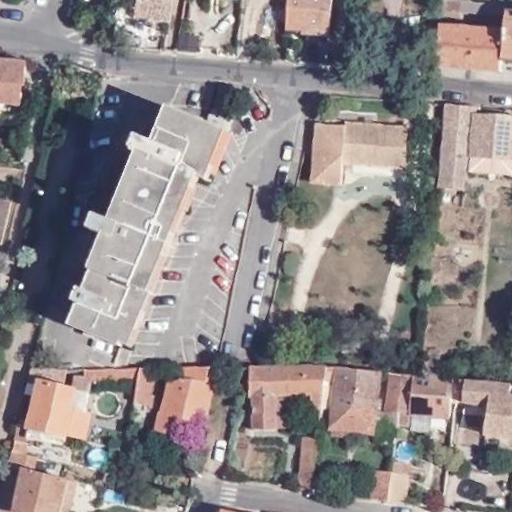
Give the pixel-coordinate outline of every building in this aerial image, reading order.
[(136,0),(134,17),(169,23),(172,0),(136,0)] [(302,33),(325,35),(329,0),(291,0),(289,28),(303,29),(302,33)] [(458,0),(442,0),(442,11),(504,16),(505,12),(505,4),(470,1),(458,0)] [(503,34),(501,59),(511,59),(511,12),(505,12),(504,16),(503,34)] [(440,28),(437,67),(500,73),(501,59),(503,34),(440,28)] [(26,87),(29,63),(0,60),(0,102),(20,105),(22,86),(26,87)] [(218,105),(208,125),(169,109),(155,142),(147,138),(140,135),(132,152),(140,155),(113,218),(106,215),(98,212),(91,229),(109,236),(95,268),(97,269),(88,291),(82,290),(78,301),(83,303),(74,324),(124,344),(148,288),(144,286),(191,174),(200,177),(220,129),(228,132),(237,112),(218,105)] [(445,105),(437,187),(467,190),(468,170),(511,173),(511,117),(477,114),(478,108),(445,105)] [(345,127),(316,124),(312,181),(341,184),(343,162),(404,169),(408,128),(346,122),(345,127)] [(502,211),(502,193),(481,193),(481,210),(502,211)] [(0,240),(10,198),(0,195),(0,194),(0,240)] [(43,336),(65,337),(66,312),(44,311),(43,336)] [(438,359),(419,357),(417,374),(436,377),(438,359)] [(250,366),(250,368),(252,397),(254,397),(255,431),(277,430),(276,395),(288,395),(287,365),(250,366)] [(287,365),(288,395),(310,394),(311,410),(321,410),(322,407),(326,377),(328,365),(287,365)] [(337,366),(328,365),(326,377),(337,378),(337,366)] [(326,377),(322,407),(333,408),(331,427),(357,431),(372,433),(375,410),(380,371),(337,366),(337,378),(326,377)] [(207,422),(220,367),(198,368),(193,389),(171,385),(161,431),(173,434),(178,416),(207,422)] [(150,405),(157,368),(141,369),(138,381),(134,404),(150,405)] [(141,369),(85,371),(85,382),(138,381),(141,369)] [(51,371),(30,372),(27,382),(27,383),(36,385),(29,422),(19,419),(9,464),(21,467),(34,470),(36,457),(28,455),(31,444),(23,442),(25,436),(63,445),(65,437),(73,409),(85,413),(91,393),(49,382),(51,371)] [(401,407),(405,373),(389,372),(385,411),(400,413),(401,407)] [(436,377),(417,374),(405,373),(401,407),(411,409),(411,411),(450,416),(455,379),(436,377)] [(511,397),(507,397),(509,385),(461,380),(458,400),(486,403),(482,433),(511,437),(511,397)] [(276,395),(277,430),(287,429),(289,410),(288,395),(276,395)] [(92,415),(85,413),(73,409),(65,437),(85,441),(92,415)] [(377,442),(395,445),(400,413),(385,411),(375,410),(372,433),(377,442)] [(357,431),(331,427),(330,434),(356,438),(357,431)] [(305,440),(297,487),(309,489),(316,442),(305,440)] [(120,477),(147,483),(151,465),(123,459),(120,477)] [(17,478),(6,475),(0,501),(0,511),(56,511),(65,478),(34,470),(21,467),(17,478)] [(375,468),(370,497),(386,500),(391,470),(375,468)] [(386,500),(403,502),(408,472),(391,470),(386,500)] [(69,511),(77,482),(65,478),(56,511),(69,511)]
